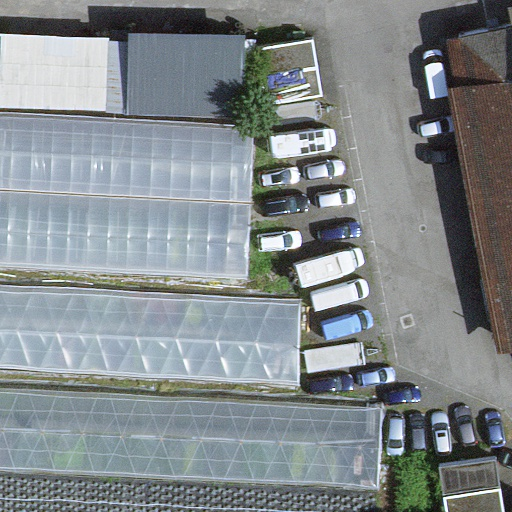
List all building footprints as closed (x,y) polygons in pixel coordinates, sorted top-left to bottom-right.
[(454,35),(463,82),(511,72),(511,0),(484,0),(490,28),(454,35)] [(0,260),(247,266),(253,34),(0,28),(0,260)] [(511,324),(511,72),(463,82),(511,324)] [(0,365),(301,373),(303,293),(0,285),(0,365)] [(0,386),(0,466),(382,480),(385,401),(0,386)] [(502,511),(502,459),(449,461),(449,511),(502,511)]
